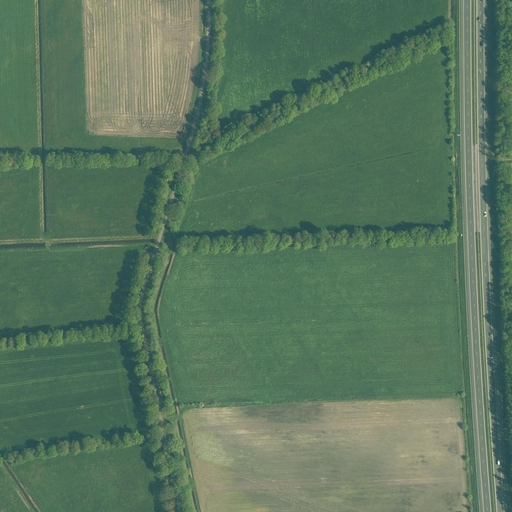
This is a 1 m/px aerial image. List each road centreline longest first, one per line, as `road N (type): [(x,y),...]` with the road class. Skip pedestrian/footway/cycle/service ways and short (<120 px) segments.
road 1 (unclassified): [(180,511),(139,308),(198,113),(208,0)]
road 2 (motorway): [(501,511),(484,245),(480,0)]
road 3 (motorway): [(467,0),(487,511)]
